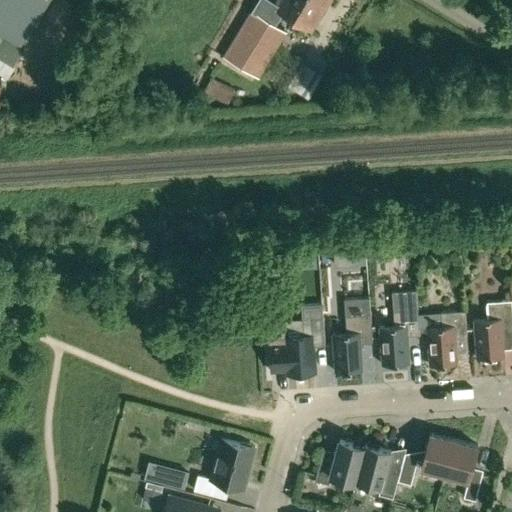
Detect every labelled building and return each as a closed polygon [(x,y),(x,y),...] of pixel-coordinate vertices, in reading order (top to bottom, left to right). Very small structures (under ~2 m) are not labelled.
[(0,0),(0,34),(19,46),(20,44),(46,0),(0,0)] [(271,0),(259,0),(253,11),(275,24),(282,12),(311,29),(328,0),(277,0),(276,3),(271,0)] [(248,69),(275,24),(253,11),(226,56),(248,69)] [(203,91),(219,98),(226,83),(210,75),(203,91)] [(335,266),(345,266),(344,249),(334,250),(335,266)] [(290,267),(289,253),(285,253),(271,254),(272,268),(290,267)] [(394,323),(379,324),(382,363),(399,362),(399,366),(407,365),(407,361),(410,361),(408,334),(419,333),(419,326),(418,312),(418,308),(416,289),(392,291),(393,307),(394,323)] [(346,331),(332,332),(335,370),(363,368),(361,341),(372,341),(370,312),(369,297),(344,298),(345,314),(346,331)] [(511,326),(511,300),(511,298),(503,299),(487,300),(488,317),(474,318),(476,356),(504,354),(502,327),(511,326)] [(285,335),(269,336),(271,369),(287,368),(288,373),(315,371),(315,366),(313,345),(325,344),(323,315),(322,305),(297,307),(299,334),(285,335)] [(427,325),(429,363),(457,361),(455,335),(467,334),(465,309),(441,310),(442,324),(427,325)] [(445,473),(454,437),(430,431),(421,466),(445,473)] [(211,477),(198,473),(194,488),(211,493),(215,479),(244,487),(255,445),(252,444),(250,442),(242,440),(240,441),(221,436),(211,477)] [(454,437),(445,473),(468,479),(464,495),(475,498),(482,472),(471,469),(478,444),(454,437)] [(365,445),(365,444),(340,438),(337,448),(334,450),(323,447),(315,479),(328,482),(331,474),(356,481),(357,478),(356,478),(365,445)] [(393,497),(397,479),(401,465),(390,462),(388,459),(391,449),(365,442),(365,444),(365,445),(356,478),(357,478),(381,485),(379,493),(393,497)] [(401,465),(397,479),(411,482),(418,455),(405,451),(401,465)] [(149,461),(144,478),(184,488),(189,471),(149,461)] [(161,488),(146,484),(143,496),(157,500),(161,488)] [(169,494),(163,511),(209,511),(212,505),(169,494)]
